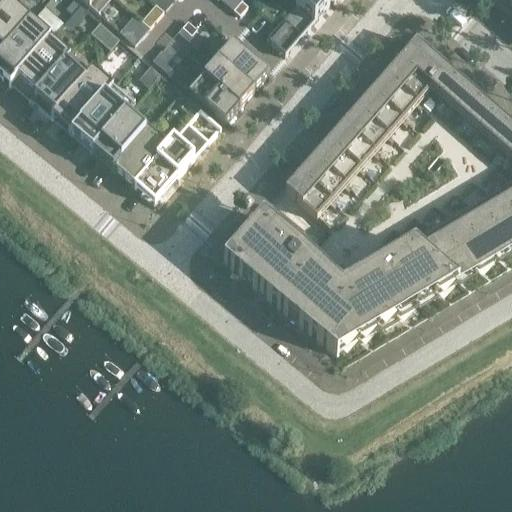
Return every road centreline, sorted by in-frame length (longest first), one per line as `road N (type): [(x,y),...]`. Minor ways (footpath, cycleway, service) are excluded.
road 1 (residential): [(511,306),(355,403),(333,408),(313,401),(154,271)]
road 2 (residential): [(308,96),(154,271)]
road 3 (residential): [(154,271),(0,140)]
road 4 (residential): [(308,96),(198,0)]
road 5 (residential): [(393,0),(308,96)]
